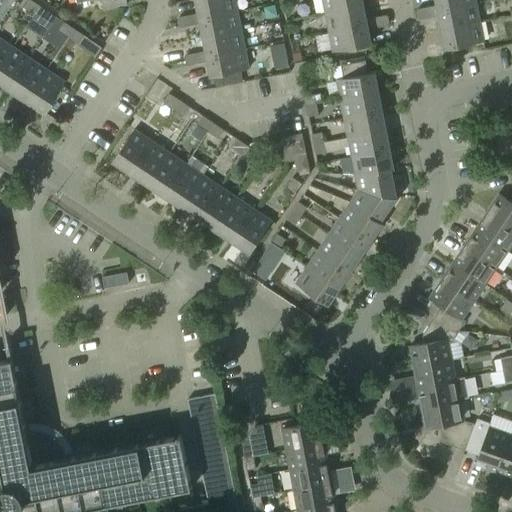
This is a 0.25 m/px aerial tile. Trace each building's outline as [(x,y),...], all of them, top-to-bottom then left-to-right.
[(29,0),(27,0),(22,8),(33,15),(39,6),(29,0)] [(74,0),(75,2),(87,0),(99,0),(101,9),(125,4),(124,0),(74,0)] [(235,0),(198,0),(202,17),(238,11),(235,0)] [(359,0),(322,0),(325,12),(361,5),(359,0)] [(475,0),(438,0),(440,9),(476,2),(475,0)] [(476,2),(440,9),(444,28),(479,21),(476,2)] [(437,4),(426,6),(428,17),(439,15),(437,4)] [(361,5),(325,12),(329,31),(364,24),(361,5)] [(39,6),(33,15),(43,22),(49,13),(39,6)] [(417,8),(415,10),(416,17),(419,19),(428,17),(426,6),(417,8)] [(238,11),(202,17),(206,36),(241,29),(238,11)] [(198,13),(188,15),(190,25),(200,23),(198,13)] [(179,16),(177,19),(178,25),(181,27),(190,25),(188,15),(179,16)] [(385,15),(376,17),(378,28),(387,26),(389,23),(388,17),(385,15)] [(376,17),(366,19),(368,30),(378,28),(376,17)] [(62,21),(56,30),(67,38),(73,29),(62,21)] [(479,21),(444,28),(448,48),(483,41),(479,21)] [(364,24),(329,31),(333,51),(368,44),(364,24)] [(73,29),(67,38),(77,44),(82,35),(73,29)] [(241,29),(206,36),(210,55),(245,48),(241,29)] [(0,39),(0,62),(11,46),(0,39)] [(283,43),(275,44),(277,54),(285,52),(283,43)] [(11,46),(0,62),(0,82),(8,88),(28,58),(11,46)] [(245,48),(210,55),(214,75),(240,69),(249,68),(245,48)] [(206,50),(195,52),(197,63),(208,61),(206,50)] [(187,54),(185,57),(186,62),(189,64),(197,63),(195,52),(187,54)] [(28,58),(8,88),(25,99),(45,69),(28,58)] [(343,78),(336,79),(340,99),(375,92),(371,73),(368,73),(365,60),(340,65),(343,78)] [(45,69),(25,99),(42,111),(62,81),(45,69)] [(240,69),(214,75),(216,86),(242,81),(240,69)] [(375,92),(340,99),(344,118),(379,111),(375,92)] [(169,93),(163,102),(173,109),(179,100),(169,93)] [(315,95),(304,96),(306,106),(317,105),(315,95)] [(179,100),(173,109),(184,116),(190,107),(179,100)] [(317,105),(306,106),(308,117),(319,115),(317,105)] [(379,111),(344,118),(348,137),(383,130),(379,111)] [(203,115),(197,124),(207,131),(213,122),(203,115)] [(213,122),(207,131),(218,138),(224,130),(213,122)] [(134,128),(114,158),(131,170),(151,140),(134,128)] [(383,130),(348,137),(351,156),(387,149),(383,130)] [(322,132),(312,134),(313,144),(324,142),(322,132)] [(302,133),(281,137),(286,162),(296,160),(299,175),(310,173),(302,133)] [(237,138),(231,147),(241,154),(247,145),(237,138)] [(151,140),(131,170),(148,181),(168,151),(151,140)] [(324,142),(313,144),(315,154),(325,152),(324,142)] [(247,145),(241,154),(252,161),(258,152),(247,145)] [(387,149),(351,156),(355,175),(390,168),(387,149)] [(168,151),(148,181),(166,193),(186,163),(168,151)] [(186,163),(166,193),(183,204),(203,174),(208,166),(192,155),(187,164),(186,163)] [(390,168),(355,175),(358,189),(396,197),(390,168)] [(203,174),(183,204),(200,216),(220,186),(203,174)] [(220,186),(200,216),(217,228),(237,197),(220,186)] [(358,189),(350,202),(380,222),(396,197),(358,189)] [(511,202),(498,194),(486,211),(511,228),(511,202)] [(237,197),(217,228),(234,239),(255,209),(237,197)] [(298,201),(292,209),(301,215),(307,207),(298,201)] [(350,202),(339,218),(369,238),(380,222),(350,202)] [(255,209),(234,239),(252,251),(272,220),(255,209)] [(292,209),(286,218),(295,224),(301,215),(292,209)] [(511,228),(486,211),(475,228),(508,251),(511,244),(511,228)] [(339,218),(328,234),(358,254),(369,238),(339,218)] [(475,228),(464,245),(497,267),(508,251),(475,228)] [(277,233),(271,241),(280,247),(285,239),(277,233)] [(328,234),(318,250),(347,270),(358,254),(328,234)] [(464,245),(452,262),(485,284),(497,267),(464,245)] [(318,250),(307,266),(337,286),(347,270),(318,250)] [(264,251),(247,275),(261,284),(277,261),(264,251)] [(452,262),(441,279),(474,301),(485,284),(452,262)] [(307,266),(296,282),(325,303),(337,286),(307,266)] [(127,271),(102,276),(104,287),(129,282),(127,271)] [(441,305),(435,315),(459,331),(466,321),(462,318),(474,301),(441,279),(429,297),(441,305)] [(435,315),(422,333),(424,343),(447,338),(448,341),(453,340),(459,331),(435,315)] [(447,338),(424,343),(409,346),(413,366),(452,359),(463,357),(461,343),(468,332),(459,331),(453,340),(448,341),(447,338)] [(509,356),(500,358),(502,370),(511,368),(509,356)] [(12,358),(0,360),(0,473),(3,473),(5,484),(5,486),(4,487),(4,489),(4,491),(4,492),(5,495),(5,496),(6,497),(6,498),(8,499),(10,501),(11,501),(12,502),(15,502),(17,502),(19,501),(21,501),(22,500),(24,499),(25,497),(36,495),(38,511),(66,511),(192,487),(182,435),(67,457),(66,455),(65,452),(64,448),(63,446),(61,443),(58,440),(59,434),(52,429),(47,431),(41,430),(37,429),(31,429),(26,430),(12,358)] [(452,359),(413,366),(417,386),(455,379),(452,359)] [(511,372),(511,368),(502,370),(505,382),(511,381),(511,372)] [(465,377),(455,379),(417,386),(421,407),(459,399),(469,398),(465,377)] [(511,389),(503,391),(504,399),(511,397),(511,389)] [(238,511),(225,442),(215,393),(188,399),(209,504),(178,510),(178,511),(238,511)] [(459,399),(421,407),(425,427),(440,424),(443,442),(465,450),(474,424),(464,420),(463,420),(459,399)] [(320,421),(282,428),(286,449),(324,442),(320,421)] [(474,424),(465,450),(478,455),(475,463),(481,465),(481,467),(496,473),(510,434),(488,426),(487,429),(474,424)] [(511,478),(511,428),(510,434),(496,473),(511,478)] [(324,442),(286,449),(290,469),(328,462),(324,442)] [(251,443),(242,444),(244,457),(253,455),(251,443)] [(253,455),(244,457),(246,469),(255,467),(253,455)] [(328,462),(290,469),(293,489),(332,481),(328,462)] [(332,481),(293,489),(297,509),(336,502),(332,481)] [(259,483),(249,484),(252,497),(261,495),(259,483)] [(261,495),(252,497),(254,509),(264,508),(261,495)] [(338,511),(336,502),(297,509),(297,511),(338,511)]
